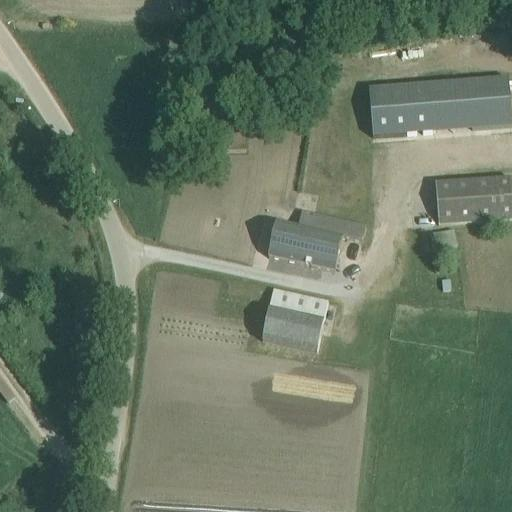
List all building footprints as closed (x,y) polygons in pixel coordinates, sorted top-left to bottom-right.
[(371,94),(374,142),(511,133),(511,121),(510,86),(371,94)] [(511,180),(437,186),(441,228),(511,221),(511,180)] [(269,260),(336,274),(344,240),(364,244),(368,228),(303,213),(299,229),(277,224),(269,260)] [(282,348),(316,355),(323,321),(334,323),(338,306),(274,293),(263,344),(282,348)] [(0,462),(36,436),(0,388),(0,462)]
